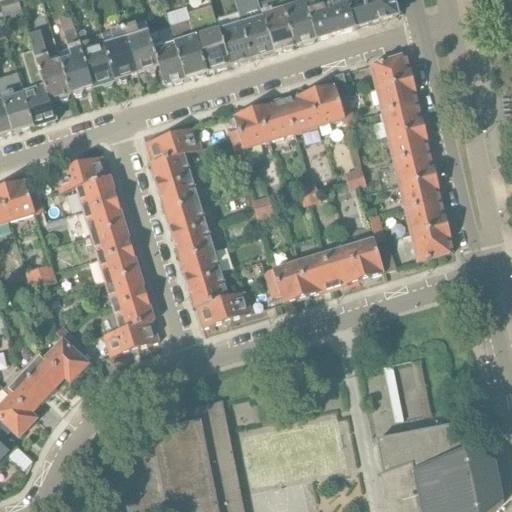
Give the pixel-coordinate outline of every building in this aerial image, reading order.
[(254,63),(274,57),(258,6),(256,0),(252,0),(234,5),(238,16),(254,63)] [(274,57),(295,50),(282,5),(280,0),(276,0),(270,2),(258,6),(274,57)] [(318,43),(304,0),(297,0),(282,5),(295,50),(318,43)] [(357,32),(347,0),(304,0),(318,43),(357,32)] [(347,0),(357,32),(392,21),(396,14),(392,0),(347,0)] [(3,17),(21,12),(17,2),(0,7),(3,17)] [(231,70),(216,24),(215,21),(206,23),(203,11),(188,16),(191,25),(207,77),(231,70)] [(231,70),(254,63),(238,16),(216,24),(231,70)] [(72,98),(95,91),(76,36),(74,30),(74,31),(70,18),(58,22),(65,41),(66,40),(69,52),(58,55),(72,98)] [(159,71),(153,48),(146,24),(137,27),(122,31),(137,78),(159,71)] [(187,84),(207,77),(191,25),(171,31),(187,84)] [(116,85),(137,78),(122,31),(101,38),(116,85)] [(165,90),(187,84),(171,31),(159,35),(163,45),(153,48),(159,71),(160,71),(165,90)] [(116,85),(101,38),(101,37),(87,41),(85,33),(76,36),(95,91),(116,85)] [(50,105),(72,98),(58,55),(48,58),(46,50),(39,52),(36,41),(30,43),(33,53),(50,105)] [(56,125),(50,105),(33,53),(22,57),(25,66),(33,93),(24,96),(24,97),(33,132),(56,125)] [(378,93),(413,84),(410,70),(409,71),(406,58),(372,68),(378,93)] [(346,87),(343,78),(332,82),(332,83),(334,90),(338,104),(348,101),(350,100),(346,87)] [(383,117),(418,108),(415,97),(417,97),(413,84),(378,93),(383,117)] [(309,98),(319,132),(345,124),(342,115),(338,104),(334,90),(309,98)] [(0,141),(13,138),(1,98),(0,93),(0,141)] [(13,138),(33,132),(24,97),(15,100),(13,94),(1,98),(13,138)] [(295,139),(319,132),(309,98),(285,105),(295,139)] [(338,104),(342,115),(352,112),(348,101),(338,104)] [(270,147),(295,139),(285,105),(260,113),(270,147)] [(390,142),(425,134),(422,119),(421,119),(418,108),(383,117),(390,142)] [(355,123),(352,112),(342,115),(345,124),(345,127),(355,124),(355,123)] [(244,154),(270,147),(260,113),(234,120),(238,133),(241,145),(244,154)] [(186,158),(202,154),(195,132),(147,147),(153,167),(186,158)] [(233,147),(241,145),(238,133),(230,136),(233,147)] [(395,166),(430,158),(427,146),(428,146),(425,134),(390,142),(395,166)] [(241,145),(233,147),(237,159),(245,157),(244,154),(241,145)] [(159,192),(193,181),(186,158),(153,167),(151,168),(159,192)] [(401,190),(437,182),(433,168),(432,168),(430,158),(395,166),(401,190)] [(77,193),(111,182),(110,180),(109,181),(102,160),(54,175),(61,197),(77,192),(77,193)] [(353,176),(356,183),(364,181),(361,173),(353,176)] [(348,186),(356,183),(353,176),(346,178),(348,186)] [(166,216),(201,206),(193,181),(159,192),(166,216)] [(356,183),(359,191),(366,189),(364,181),(356,183)] [(85,219),(119,208),(111,182),(77,193),(85,219)] [(406,213),(441,204),(439,195),(440,194),(437,182),(401,190),(406,213)] [(359,191),(356,183),(348,186),(351,194),(359,191)] [(36,219),(33,211),(31,202),(28,194),(25,184),(0,191),(0,196),(10,227),(36,219)] [(307,191),(310,199),(318,196),(316,188),(307,191)] [(302,201),(310,199),(307,191),(299,193),(302,201)] [(39,200),(37,192),(28,194),(31,202),(39,200)] [(0,229),(10,227),(0,196),(0,229)] [(310,199),(312,207),(321,204),(318,196),(310,199)] [(312,207),(310,199),(302,201),(304,209),(312,207)] [(42,208),(40,203),(39,200),(31,202),(33,211),(42,208)] [(261,204),(263,212),(271,210),(269,201),(261,204)] [(255,214),(263,212),(261,204),(253,206),(255,214)] [(413,239),(448,231),(445,216),(444,217),(441,204),(406,213),(413,239)] [(173,240),(208,229),(201,206),(166,216),(173,240)] [(33,211),(36,219),(44,216),(42,208),(33,211)] [(92,240),(125,229),(119,208),(85,219),(92,240)] [(263,212),(266,220),(274,218),(271,210),(263,212)] [(266,220),(263,212),(255,214),(257,222),(266,220)] [(374,237),(382,234),(378,220),(369,223),(374,237)] [(100,266),(133,255),(125,229),(92,240),(100,266)] [(181,264),(216,253),(208,229),(173,240),(181,264)] [(419,266),(453,256),(450,243),(451,243),(448,231),(413,239),(419,266)] [(382,234),(374,237),(376,243),(378,250),(386,248),(382,234)] [(351,250),(362,284),(371,282),(371,281),(386,277),(378,250),(376,243),(351,250)] [(386,248),(378,250),(386,277),(397,273),(389,247),(386,248)] [(360,285),(362,284),(351,250),(324,258),(335,292),(346,289),(360,284),(360,285)] [(188,288),(223,277),(216,253),(181,264),(188,288)] [(107,288),(140,278),(133,255),(100,266),(107,288)] [(322,296),(335,292),(324,258),(297,267),(308,300),(322,296)] [(308,301),(308,300),(297,267),(273,274),(277,286),(281,299),(284,307),(297,303),(298,304),(308,301)] [(39,272),(41,280),(53,276),(50,268),(39,272)] [(30,284),(41,280),(39,272),(27,276),(30,284)] [(272,274),(265,277),(269,289),(277,286),(273,274),(272,274)] [(41,280),(44,288),(56,284),(53,276),(41,280)] [(197,312),(230,300),(223,277),(188,288),(196,313),(197,312)] [(114,311),(147,300),(140,278),(107,288),(114,311)] [(44,288),(41,280),(30,284),(33,292),(44,288)] [(281,299),(277,286),(269,289),(272,301),(281,299)] [(197,312),(204,332),(252,317),(245,296),(230,300),(197,312)] [(121,333),(153,326),(154,325),(147,300),(114,311),(121,333)] [(111,361),(159,346),(153,326),(121,333),(104,338),(111,361)] [(64,344),(69,337),(63,331),(57,338),(62,343),(64,344)] [(69,337),(64,344),(70,349),(76,343),(69,337)] [(82,360),(76,355),(70,349),(64,344),(62,343),(45,361),(65,381),(71,387),(89,368),(82,360)] [(76,343),(70,349),(76,355),(82,349),(76,343)] [(46,401),(65,381),(45,361),(43,363),(40,360),(22,379),(46,401)] [(394,422),(431,418),(426,361),(389,365),(394,422)] [(32,417),(46,401),(22,379),(9,393),(12,396),(10,398),(32,417)] [(10,398),(0,408),(0,423),(19,441),(38,422),(32,417),(10,398)] [(495,511),(503,505),(496,465),(465,455),(463,456),(458,427),(377,443),(384,478),(380,479),(386,511),(244,511),(223,404),(160,417),(163,431),(151,434),(166,511),(495,511)] [(0,461),(5,456),(8,459),(16,450),(6,440),(0,435),(0,461)]
